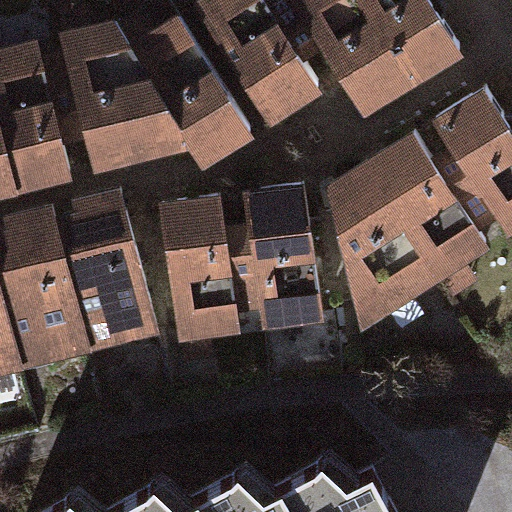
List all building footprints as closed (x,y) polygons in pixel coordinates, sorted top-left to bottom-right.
[(264,0),(195,0),(192,2),(269,124),(321,89),(302,59),(320,49),(365,113),(463,50),(430,0),(270,0),(266,2),(264,0)] [(113,17),(58,31),(93,167),(184,143),(201,169),(254,133),(173,12),(129,41),(113,17)] [(0,191),(69,176),(36,39),(0,47),(0,191)] [(409,124),(319,183),(358,330),(511,232),(511,133),(478,82),(425,115),(433,128),(419,138),(409,124)] [(323,317),(301,174),(236,183),(239,199),(223,202),(220,185),(155,195),(177,342),(241,332),(238,311),(255,308),(258,327),(323,317)] [(0,381),(152,343),(112,185),(66,197),(69,209),(49,214),(46,203),(0,214),(0,216),(3,227),(0,227),(0,381)] [(68,502),(49,511),(402,511),(380,469),(351,481),(327,458),(318,469),(268,494),(242,471),(235,480),(185,507),(159,484),(151,490),(112,511),(94,511),(74,495),(68,502)] [(485,511),(511,511),(511,478),(478,495),(485,511)]
